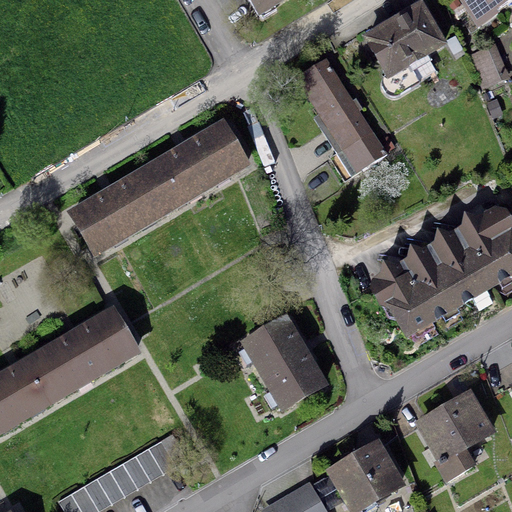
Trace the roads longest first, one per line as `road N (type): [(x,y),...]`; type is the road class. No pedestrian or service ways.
road 1 (residential): [(366,408),(243,70)]
road 2 (residential): [(243,70),(0,210)]
road 3 (residential): [(366,408),(221,492)]
road 4 (residential): [(511,324),(366,408)]
road 5 (residential): [(358,0),(243,70)]
